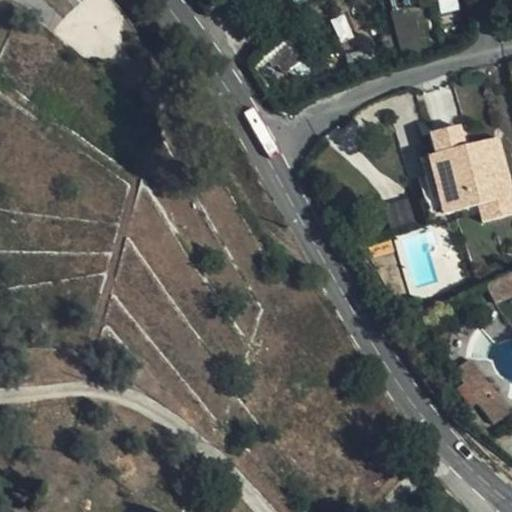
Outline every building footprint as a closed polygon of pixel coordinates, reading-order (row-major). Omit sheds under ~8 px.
[(435,0),(392,0),(396,11),(435,0)] [(390,54),(378,55),(379,63),(390,61),(390,54)] [(476,186),(481,200),(487,218),(511,209),(511,176),(499,132),(482,138),(485,145),(468,150),(465,143),(458,121),(430,130),(436,150),(453,209),(471,203),(466,190),(476,186)] [(485,145),(482,138),(465,143),(468,150),(485,145)] [(433,216),(453,209),(436,150),(422,155),(434,196),(427,199),(433,216)] [(471,203),(481,200),(476,186),(466,190),(471,203)] [(511,274),(489,285),(498,303),(511,296),(511,274)] [(456,368),(466,381),(481,370),(471,357),(456,368)] [(466,381),(460,385),(474,404),(480,400),(494,389),(497,388),(482,368),(481,370),(466,381)] [(494,389),(480,400),(496,422),(511,411),(494,389)]
